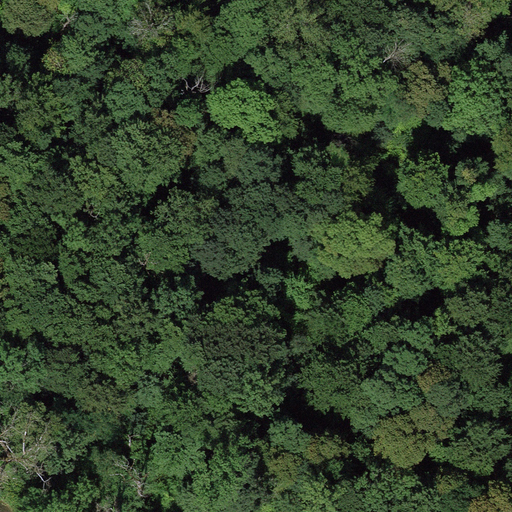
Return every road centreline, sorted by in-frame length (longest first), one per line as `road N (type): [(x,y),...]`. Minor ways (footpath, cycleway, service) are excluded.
road 1 (track): [(428,511),(400,472),(0,79)]
road 2 (track): [(76,156),(195,0)]
